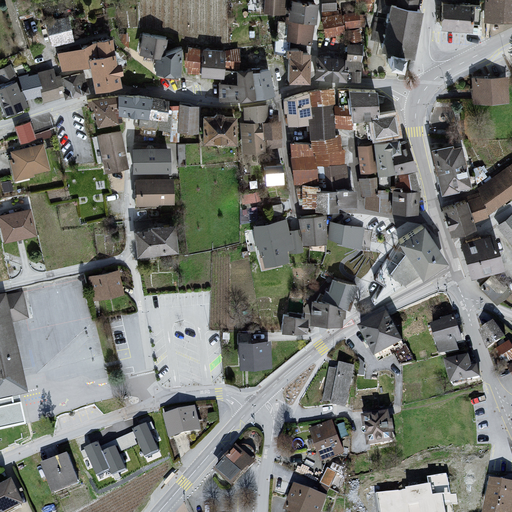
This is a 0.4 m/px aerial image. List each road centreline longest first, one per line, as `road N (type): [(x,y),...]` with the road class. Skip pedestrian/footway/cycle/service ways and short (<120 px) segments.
road 1 (residential): [(0,123),(123,90),(224,100),(357,83),(419,102)]
road 2 (residential): [(0,287),(128,259),(149,402)]
road 3 (residential): [(450,269),(321,346),(261,397)]
road 4 (residential): [(450,269),(416,134),(419,102)]
road 5 (residential): [(149,402),(0,463)]
road 6 (residential): [(247,411),(158,511)]
